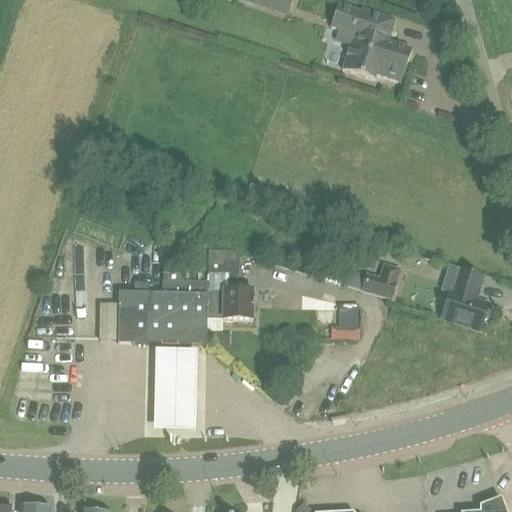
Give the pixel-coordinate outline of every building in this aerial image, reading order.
[(293,0),(265,0),(290,8),(293,0)] [(334,43),(351,49),(343,71),(375,82),(377,76),(402,85),(413,52),(388,44),(395,21),(363,11),(362,14),(339,6),(331,31),(338,34),(334,43)] [(268,192),(263,207),(286,214),(291,199),(268,192)] [(118,307),(117,345),(206,347),(207,321),(223,321),(223,322),(253,323),(253,305),(255,305),(255,294),(253,294),(253,293),(227,292),(228,280),(238,281),(239,261),(236,261),(235,261),(235,263),(223,262),(223,254),(222,254),(208,254),(207,267),(198,267),(198,276),(191,276),(192,267),(185,267),(185,268),(163,267),(163,270),(162,283),(162,296),(149,295),(149,284),(135,284),(134,295),(119,295),(118,307)] [(478,295),(483,279),(459,272),(452,295),(450,294),(441,321),(480,333),(484,322),(487,320),(489,313),(488,310),(489,306),(473,301),(475,294),(478,295)] [(367,276),(362,293),(391,301),(396,285),(367,276)] [(357,332),(358,305),(338,305),(338,331),(357,332)] [(230,335),(209,333),(208,349),(228,350),(230,335)] [(194,352),(154,351),(153,431),(193,432),(194,352)] [(505,511),(500,500),(479,509),(479,511),(505,511)]
